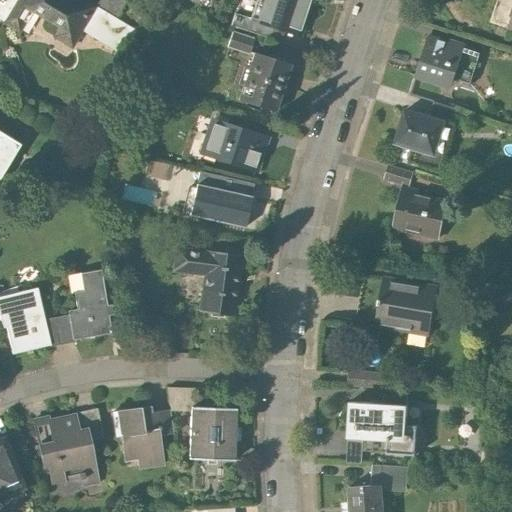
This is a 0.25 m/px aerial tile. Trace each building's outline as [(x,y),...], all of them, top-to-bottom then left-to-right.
[(0,0),(0,22),(1,21),(18,31),(31,8),(61,25),(54,36),(71,47),(81,31),(96,5),(86,0),(0,0)] [(121,0),(99,0),(96,5),(118,18),(127,3),(121,0)] [(310,0),(259,0),(253,19),(280,28),(299,35),(310,0)] [(118,18),(96,5),(81,31),(122,55),(137,30),(118,18)] [(236,13),(232,25),(276,40),(280,28),(253,19),(236,13)] [(254,37),(233,30),(228,46),(248,53),(254,37)] [(449,40),(430,34),(417,75),(452,86),(466,43),(450,38),(449,40)] [(254,54),(238,100),(274,112),(290,65),(254,54)] [(447,119),(408,107),(397,140),(436,153),(447,119)] [(241,128),(211,118),(200,152),(257,170),(268,136),(241,128)] [(244,118),(241,128),(268,136),(271,127),(244,118)] [(0,167),(6,171),(21,143),(0,131),(0,167)] [(413,173),(389,166),(385,180),(409,186),(413,173)] [(201,172),(199,183),(251,195),(253,184),(201,172)] [(251,195),(199,183),(192,214),(244,225),(251,195)] [(448,202),(403,191),(394,228),(439,239),(448,202)] [(244,256),(178,247),(175,269),(206,274),(201,310),(236,314),(244,256)] [(104,272),(81,275),(84,293),(76,294),(78,312),(70,313),(74,342),(112,337),(110,318),(115,318),(114,309),(109,309),(104,272)] [(436,288),(386,280),(378,327),(428,335),(436,288)] [(7,327),(14,355),(50,345),(44,318),(37,288),(0,296),(0,315),(4,327),(7,327)] [(70,313),(44,318),(50,345),(74,342),(70,313)] [(389,374),(349,371),(348,385),(388,388),(389,374)] [(170,409),(171,412),(192,413),(192,410),(197,410),(197,388),(167,387),(170,409)] [(409,394),(385,392),(385,404),(390,405),(408,406),(409,394)] [(385,404),(350,402),(348,438),(388,440),(390,405),(385,404)] [(152,405),(142,406),(146,430),(159,428),(161,436),(174,434),(171,412),(170,409),(152,412),(152,405)] [(142,406),(112,411),(116,435),(122,435),(125,461),(138,459),(140,471),(165,467),(161,436),(159,428),(146,430),(142,406)] [(97,409),(76,413),(79,429),(88,427),(91,442),(104,439),(97,409)] [(197,410),(192,410),(192,413),(190,460),(236,462),(238,411),(197,410)] [(49,415),(32,419),(42,467),(48,466),(52,484),(65,481),(64,477),(81,474),(84,488),(100,485),(91,442),(88,427),(79,429),(76,413),(49,419),(49,415)] [(5,438),(0,440),(0,499),(26,489),(5,438)] [(360,443),(336,442),(335,462),(359,464),(360,443)] [(409,468),(383,466),(381,485),(384,485),(384,490),(407,492),(409,468)] [(381,485),(349,487),(350,511),(385,511),(384,490),(384,485),(381,485)]
